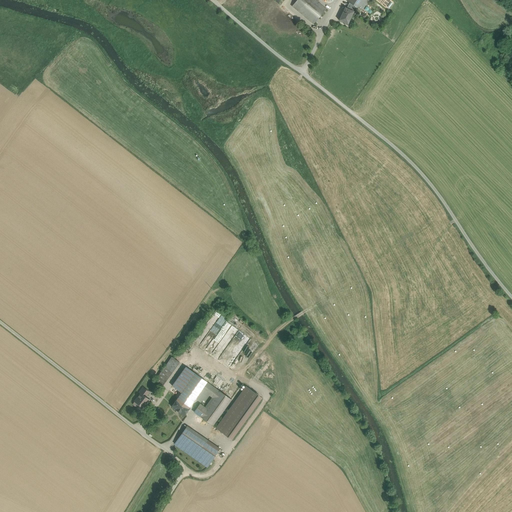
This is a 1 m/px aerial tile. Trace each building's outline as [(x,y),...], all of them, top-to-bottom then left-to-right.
[(326,9),(314,0),(296,0),(292,6),(313,24),(326,9)] [(346,0),(350,2),(356,6),(357,7),(358,5),(363,9),(369,0),(346,0)] [(347,8),(353,11),(356,6),(350,2),(347,8)] [(353,11),(347,8),(345,7),(340,19),(348,23),(353,11)] [(227,345),(218,360),(230,368),(249,337),(232,327),(224,340),(227,342),(225,344),(227,345)] [(188,356),(186,353),(182,352),(178,354),(177,358),(179,362),(183,363),(187,360),(188,356)] [(172,358),(155,381),(162,386),(179,363),(172,358)] [(186,367),(172,386),(176,389),(180,383),(190,369),(186,367)] [(190,369),(180,383),(185,387),(195,373),(190,369)] [(181,393),(193,402),(199,393),(204,386),(207,382),(195,373),(185,387),(181,393)] [(213,387),(207,382),(204,386),(210,391),(213,387)] [(180,383),(176,389),(181,393),(185,387),(180,383)] [(199,393),(208,400),(211,396),(212,396),(209,393),(210,391),(204,386),(199,393)] [(246,387),(216,428),(231,439),(261,397),(246,387)] [(212,396),(211,396),(214,399),(220,391),(216,389),(212,396)] [(208,403),(205,408),(204,408),(199,415),(212,425),(230,399),(220,391),(214,399),(210,405),(208,403)] [(193,402),(181,393),(172,406),(184,416),(190,408),(189,408),(193,402)] [(149,400),(143,395),(140,394),(134,401),(133,403),(134,405),(135,406),(137,406),(138,404),(142,407),(145,403),(146,404),(149,400)] [(201,402),(194,412),(199,415),(204,408),(202,406),(203,404),(201,402)] [(207,440),(187,426),(182,433),(202,448),(207,440)] [(202,448),(182,433),(175,444),(208,466),(215,456),(202,448)] [(220,449),(207,440),(202,448),(215,456),(220,449)]
